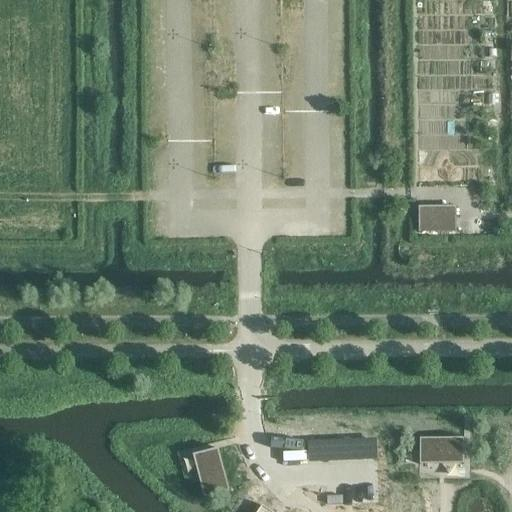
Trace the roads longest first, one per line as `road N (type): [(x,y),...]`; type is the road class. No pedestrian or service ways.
road 1 (unclassified): [(511,349),(219,352)]
road 2 (track): [(0,196),(180,194)]
